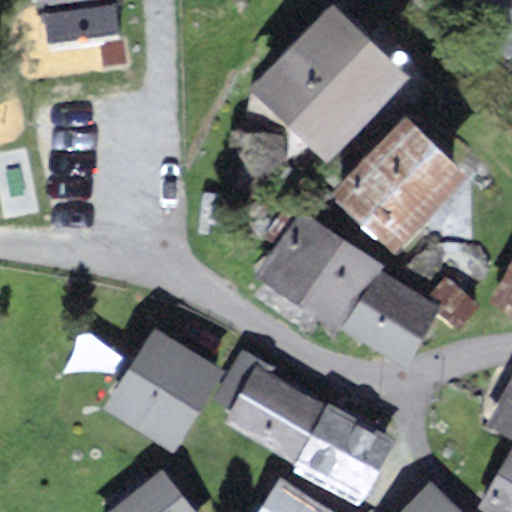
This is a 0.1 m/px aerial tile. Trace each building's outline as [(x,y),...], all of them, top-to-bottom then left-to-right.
[(335,7),(253,83),(320,155),(402,79),(335,7)] [(430,122),(357,197),(409,261),(497,183),(430,122)] [(319,222),(271,280),(340,328),(397,270),(319,222)] [(511,281),(498,302),(511,309),(511,281)] [(400,282),(358,329),(411,358),(447,318),(400,282)] [(235,377),(165,330),(110,413),(181,459),(235,377)] [(262,365),(229,425),(297,462),(330,402),(262,365)] [(335,407),(300,474),(370,509),(403,436),(335,407)] [(203,511),(175,474),(124,511),(203,511)] [(511,474),(502,496),(511,501),(511,474)] [(329,511),(285,482),(263,511),(329,511)] [(474,511),(445,484),(413,511),(474,511)]
